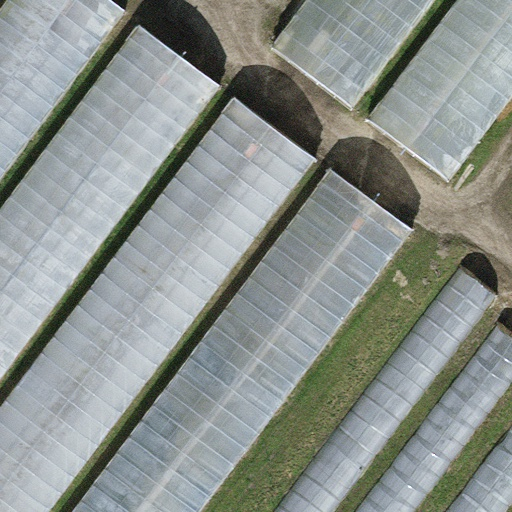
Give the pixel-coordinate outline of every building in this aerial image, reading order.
[(10,0),(0,14),(0,183),(125,17),(101,0),(10,0)] [(314,0),(277,49),(355,107),(435,0),(314,0)] [(511,0),(461,0),(371,122),(453,183),(511,103),(511,0)] [(0,215),(0,386),(219,93),(137,32),(0,215)] [(0,413),(0,511),(50,511),(312,165),(232,105),(0,413)] [(74,511),(202,511),(413,236),(332,174),(74,511)] [(282,511),(334,511),(498,299),(465,274),(282,511)] [(361,511),(413,511),(511,382),(511,322),(506,319),(361,511)] [(511,436),(452,511),(507,511),(511,508),(511,436)]
